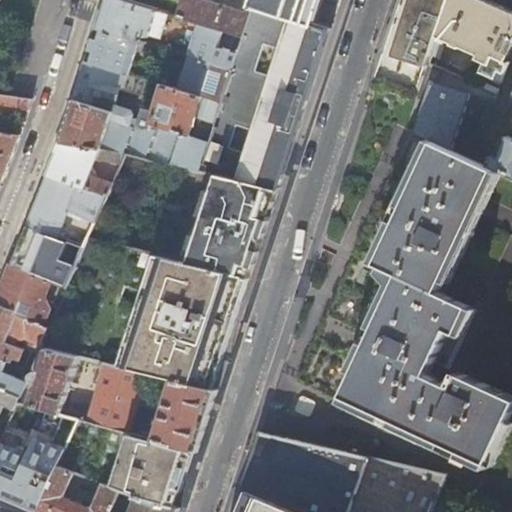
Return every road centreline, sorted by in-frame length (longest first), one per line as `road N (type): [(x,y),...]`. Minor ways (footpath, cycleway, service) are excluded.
road 1 (residential): [(372,0),(201,511)]
road 2 (residential): [(85,0),(0,243)]
